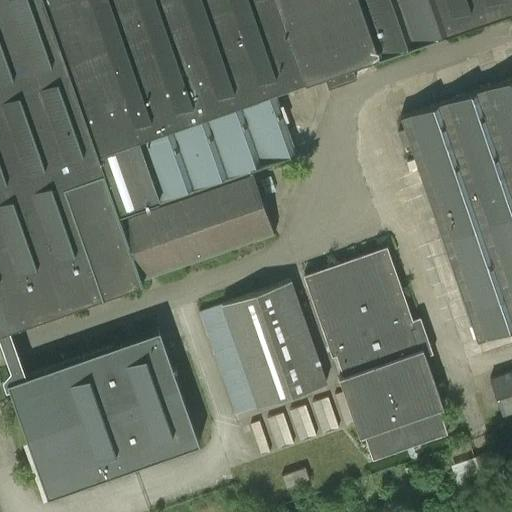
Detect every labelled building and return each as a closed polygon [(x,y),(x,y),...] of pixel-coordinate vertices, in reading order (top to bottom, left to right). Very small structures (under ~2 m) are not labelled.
[(511,0),(0,0),(0,335),(11,368),(3,377),(7,387),(10,386),(48,493),(199,440),(159,326),(26,373),(9,324),(143,277),(143,279),(275,233),(252,166),(297,151),(275,91),(305,80),(324,74),(329,85),(356,76),(352,64),(379,55),(380,56),(511,10),(511,0)] [(511,76),(400,115),(477,339),(511,327),(511,76)] [(343,374),(339,375),(359,434),(364,433),(372,457),(448,432),(439,407),(443,405),(425,354),(433,351),(420,315),(413,317),(387,244),(303,273),(332,355),(336,353),(343,374)] [(292,277),(199,310),(235,413),(328,381),(292,277)] [(511,410),(511,368),(490,377),(503,414),(511,410)] [(475,456),(484,481),(500,475),(491,450),(475,456)] [(287,487),(309,479),(305,466),(282,474),(287,487)]
